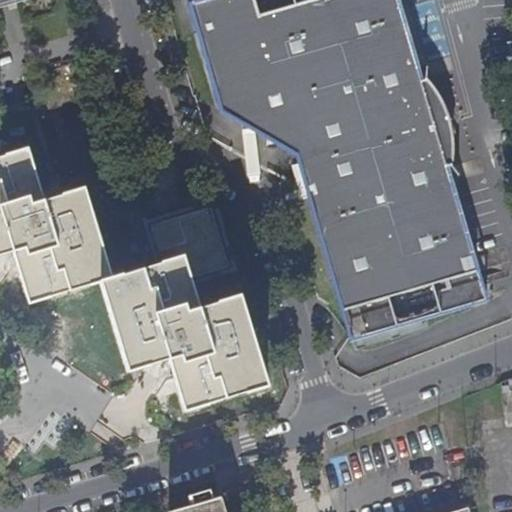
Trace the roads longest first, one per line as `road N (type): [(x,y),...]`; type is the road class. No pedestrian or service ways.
road 1 (residential): [(123,0),(162,138),(239,192),(262,231),(329,423)]
road 2 (residential): [(23,511),(329,423)]
road 3 (residential): [(329,423),(511,350)]
